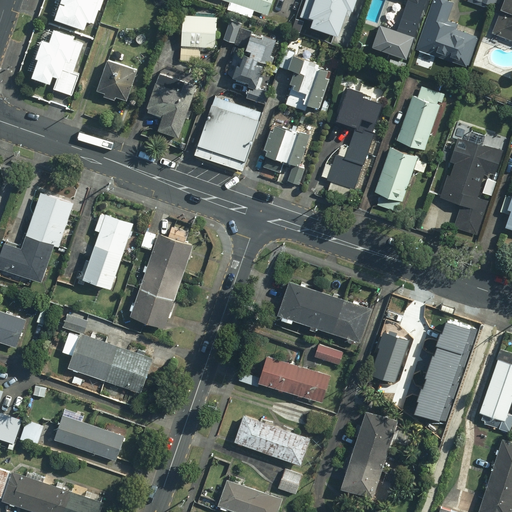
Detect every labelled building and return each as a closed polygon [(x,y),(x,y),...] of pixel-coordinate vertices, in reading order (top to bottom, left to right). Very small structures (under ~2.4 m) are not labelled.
[(95,24),(102,0),(55,0),(50,20),(82,30),(85,21),(87,22),(95,24)] [(272,0),(219,0),(267,16),(272,0)] [(306,0),(303,13),(313,16),(311,22),(340,30),(348,4),(358,7),(360,0),(306,0)] [(378,26),(370,49),(406,61),(427,0),(403,0),(408,1),(397,33),(378,26)] [(477,38),(455,31),(457,25),(449,23),(455,3),(444,0),(431,0),(416,52),(468,68),(477,38)] [(493,0),(459,0),(460,0),(490,10),(493,0)] [(511,0),(502,0),(490,35),(511,42),(511,0)] [(182,16),(179,46),(213,49),(216,19),(182,16)] [(238,23),(228,20),(221,39),(231,43),(238,23)] [(45,45),(37,42),(31,60),(35,62),(28,80),(46,87),(49,78),(56,80),(62,63),(66,64),(75,40),(50,31),(45,45)] [(272,42),(259,38),(258,42),(247,38),(240,57),(242,58),(238,69),(233,67),(229,79),(249,86),(247,95),(266,102),(270,90),(254,84),(262,64),(264,65),(271,46),(270,46),(272,42)] [(330,72),(286,56),(281,69),(292,73),(287,86),(291,87),(284,105),(303,112),(305,106),(316,110),(330,72)] [(93,92),(102,95),(101,98),(112,102),(114,99),(125,103),(136,72),(104,61),(93,92)] [(145,112),(159,117),(154,132),(175,139),(180,123),(183,124),(195,88),(157,75),(145,112)] [(380,102),(344,91),(333,123),(354,130),(357,121),(372,126),(380,102)] [(438,105),(411,97),(397,143),(424,152),(438,105)] [(261,115),(213,99),(196,150),(243,166),(261,115)] [(305,138),(271,127),(261,157),(295,168),(305,138)] [(361,128),(358,134),(352,132),(343,159),(334,156),(326,181),(355,190),(374,133),(361,128)] [(486,204),(475,201),(485,172),(494,175),(501,153),(456,139),(449,161),(454,162),(442,199),(460,205),(453,228),(476,236),(486,204)] [(417,158),(389,149),(374,194),(402,203),(417,158)] [(46,190),(26,243),(10,237),(1,261),(49,279),(77,201),(46,190)] [(511,192),(504,211),(507,212),(502,228),(511,231),(511,192)] [(137,221),(110,210),(86,272),(114,282),(137,221)] [(196,242),(162,231),(137,309),(170,320),(196,242)] [(69,279),(59,276),(54,291),(64,294),(69,279)] [(368,309),(285,282),(274,314),(357,341),(368,309)] [(29,317),(0,306),(0,336),(19,343),(29,317)] [(418,311),(406,308),(401,325),(414,328),(418,311)] [(82,332),(86,320),(64,314),(61,326),(82,332)] [(156,356),(86,331),(74,363),(145,388),(156,356)] [(406,341),(380,333),(367,375),(394,383),(406,341)] [(342,350),(315,342),(310,357),(338,365),(342,350)] [(418,384),(434,388),(437,378),(441,379),(445,367),(441,366),(444,355),(410,345),(403,369),(421,374),(418,384)] [(329,375),(264,355),(255,384),(321,404),(329,375)] [(511,392),(511,365),(494,359),(477,414),(502,423),(511,392)] [(0,385),(0,433),(18,440),(25,421),(0,411),(0,408),(7,388),(0,385)] [(448,403),(433,399),(426,424),(440,429),(448,403)] [(397,421),(361,411),(338,489),(374,499),(397,421)] [(130,435),(67,412),(59,434),(122,457),(130,435)] [(307,439),(241,415),(231,441),(297,465),(307,439)] [(477,511),(511,511),(511,509),(511,443),(499,440),(477,511)] [(301,475),(281,467),(274,487),(294,494),(301,475)] [(103,511),(107,502),(15,469),(5,496),(49,511),(103,511)] [(274,511),(280,498),(224,479),(214,506),(232,511),(274,511)]
